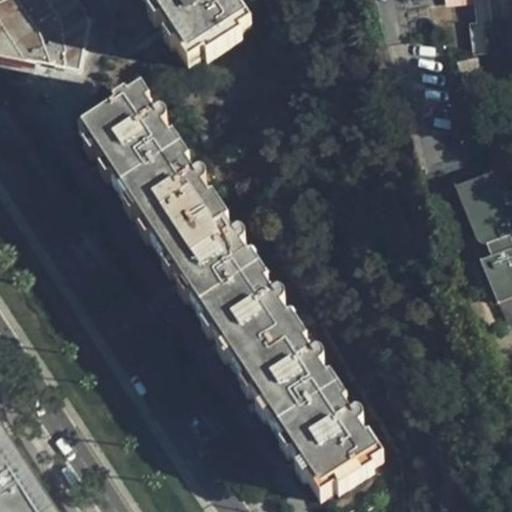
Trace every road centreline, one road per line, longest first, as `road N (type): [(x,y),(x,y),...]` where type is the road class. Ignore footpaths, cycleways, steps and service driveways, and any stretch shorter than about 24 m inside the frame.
road 1 (secondary): [(232,511),(0,162)]
road 2 (secondary): [(0,330),(116,511)]
